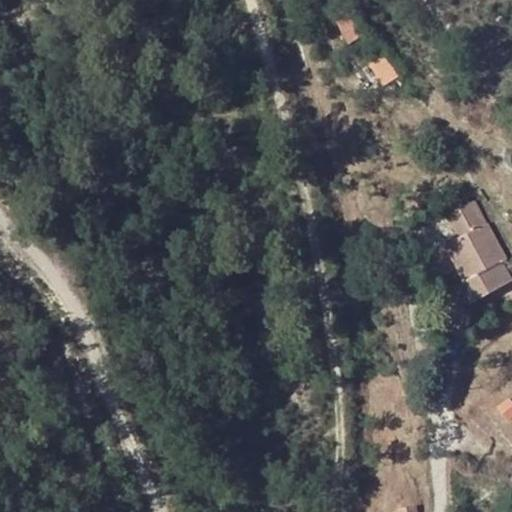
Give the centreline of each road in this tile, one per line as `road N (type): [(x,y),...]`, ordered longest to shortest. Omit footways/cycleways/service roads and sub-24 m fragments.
road 1 (track): [(324,511),(343,437),(289,120),(250,0)]
road 2 (track): [(0,218),(141,469),(153,511)]
